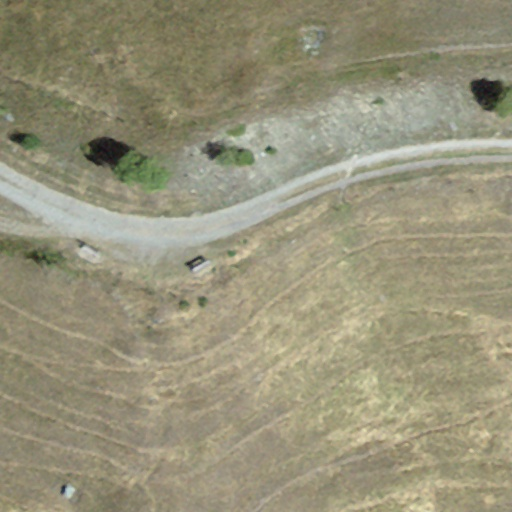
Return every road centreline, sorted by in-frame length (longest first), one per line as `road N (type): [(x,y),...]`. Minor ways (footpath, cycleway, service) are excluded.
road 1 (track): [(118,232),(192,230),(297,186),(414,154),(511,152)]
road 2 (track): [(0,185),(45,216),(118,232)]
road 3 (track): [(118,232),(48,242),(0,228)]
